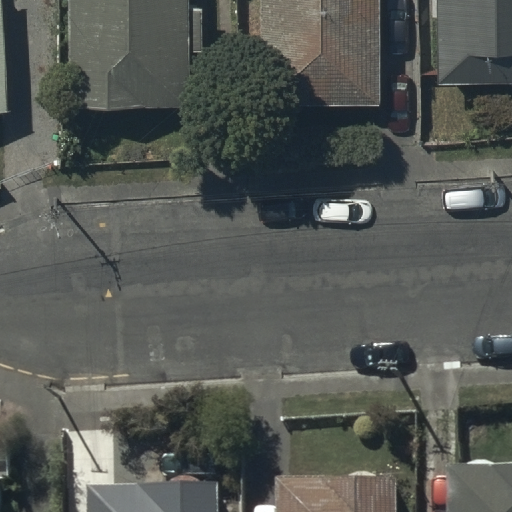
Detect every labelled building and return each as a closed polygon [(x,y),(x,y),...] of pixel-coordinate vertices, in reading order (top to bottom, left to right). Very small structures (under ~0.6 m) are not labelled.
[(0,0),(0,109),(12,109),(4,0),(0,0)] [(74,0),(75,95),(185,95),(184,0),(74,0)] [(379,0),(262,0),(263,102),(380,101),(379,0)] [(511,0),(440,0),(441,76),(511,75),(511,0)] [(511,511),(511,456),(451,457),(451,511),(511,511)] [(398,511),(399,470),(283,470),(282,511),(398,511)] [(223,511),(223,472),(89,472),(89,511),(223,511)]
